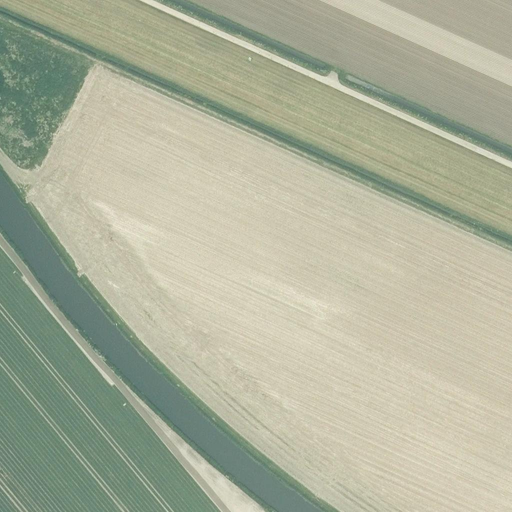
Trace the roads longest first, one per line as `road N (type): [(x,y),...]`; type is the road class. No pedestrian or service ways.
road 1 (track): [(511,227),(5,0)]
road 2 (track): [(511,164),(144,0)]
